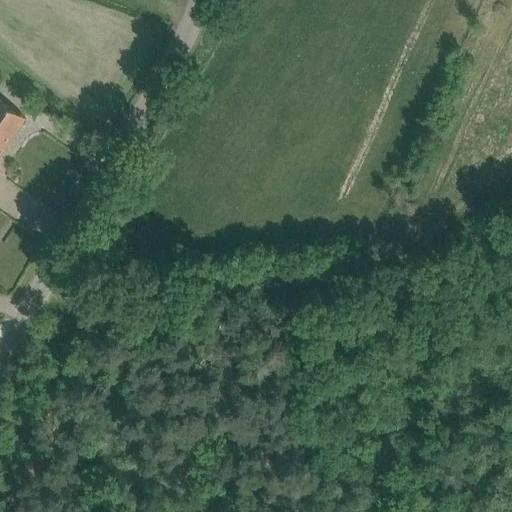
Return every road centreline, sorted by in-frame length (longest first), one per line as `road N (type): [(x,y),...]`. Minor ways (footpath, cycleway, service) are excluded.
road 1 (track): [(511,190),(424,242),(345,265),(84,295),(34,292)]
road 2 (unclassified): [(0,351),(175,58),(200,0)]
